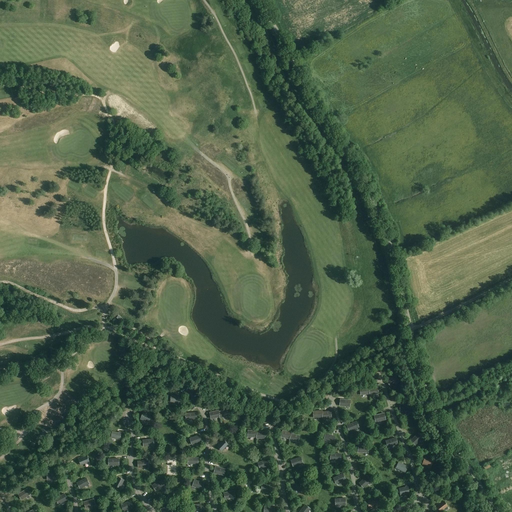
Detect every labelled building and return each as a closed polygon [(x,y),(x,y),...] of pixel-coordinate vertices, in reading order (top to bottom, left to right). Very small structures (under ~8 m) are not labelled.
[(398,379),(394,375),(387,382),(391,386),(398,379)] [(219,412),(220,417),(220,418),(229,416),(227,410),(219,412)] [(220,417),(219,412),(219,411),(210,412),(211,419),(220,417)] [(146,413),(143,412),(141,419),(149,422),(151,416),(145,414),(146,413)] [(385,420),(384,413),(374,416),(376,422),(385,420)] [(359,427),(356,422),(347,425),(350,431),(359,427)] [(290,439),(291,434),(291,433),(283,431),(281,437),(290,439)] [(118,433),(112,432),(111,438),(120,440),(121,432),(119,432),(118,433)] [(423,438),(418,433),(411,440),(415,445),(423,438)] [(300,436),(291,434),(290,439),(290,440),(298,442),(300,436)] [(335,437),(325,434),(324,441),(334,443),(335,437)] [(202,441),(199,435),(190,439),(192,445),(202,441)] [(398,444),(396,438),(386,441),(388,447),(398,444)] [(228,445),(223,440),(219,445),(218,444),(217,446),(222,451),(228,445)] [(89,462),(87,456),(81,458),(81,457),(78,458),(81,465),(89,462)] [(303,463),(301,457),(291,460),(293,466),(303,463)] [(428,458),(425,457),(422,464),(431,467),(433,461),(427,459),(428,458)] [(270,465),(267,459),(258,463),(260,469),(270,465)] [(408,467),(399,462),(396,468),(405,473),(408,467)] [(225,469),(216,467),(214,473),(224,475),(225,469)] [(345,480),(343,474),(334,478),(336,484),(345,480)] [(371,481),(367,476),(359,483),(364,488),(371,481)] [(124,480),(118,477),(116,479),(117,480),(115,485),(120,488),(124,480)] [(89,484),(86,478),(77,483),(80,488),(89,484)] [(164,485),(160,480),(152,486),(156,491),(164,485)] [(204,483),(195,480),(193,486),(202,489),(204,483)] [(304,487),(297,481),(292,485),(300,492),(304,487)] [(273,487),(263,484),(261,490),(270,493),(273,487)] [(409,493),(408,486),(405,486),(405,487),(399,489),(400,495),(409,493)] [(30,495),(27,489),(18,494),(22,500),(30,495)] [(235,497),(234,491),(224,493),(226,499),(235,497)] [(68,500),(65,494),(56,499),(59,504),(68,500)] [(96,505),(94,499),(84,502),(86,508),(96,505)] [(133,507),(130,501),(121,505),(124,511),(133,507)] [(448,506),(444,501),(439,505),(438,504),(436,506),(441,511),(448,506)]
